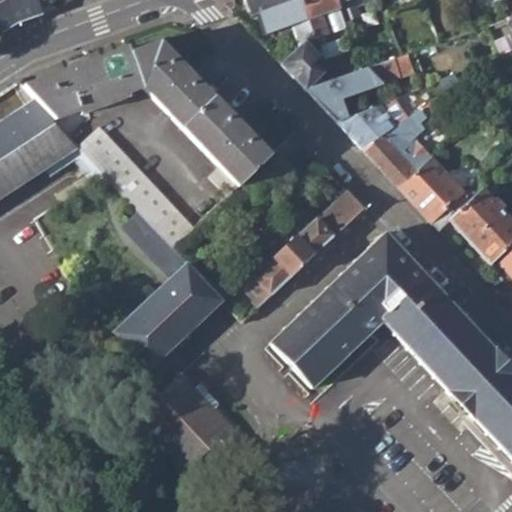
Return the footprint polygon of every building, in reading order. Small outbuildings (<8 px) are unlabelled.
[(43,0),(0,0),(0,31),(18,20),(57,6),(43,0)] [(292,24),(300,45),(314,33),(301,0),(247,0),(253,17),(258,16),(264,34),(292,24)] [(323,14),(329,11),(340,8),(338,2),(337,0),(301,0),(314,33),(315,37),(329,32),(323,14)] [(336,30),(339,29),(347,26),(340,8),(329,11),(336,30)] [(352,39),(347,26),(339,29),(343,42),(352,39)] [(280,64),(305,91),(332,81),(315,37),(314,33),(300,45),(280,64)] [(51,121),(67,138),(90,117),(88,111),(126,97),(126,94),(141,88),(217,167),(207,176),(226,196),(267,156),(158,43),(129,54),(127,48),(22,87),(33,99),(52,119),(51,121)] [(367,89),(374,106),(388,100),(394,98),(405,94),(402,88),(391,91),(387,83),(398,78),(397,73),(411,67),(406,54),(332,81),(305,91),(321,106),(367,89)] [(440,79),(445,90),(459,79),(454,74),(440,79)] [(0,198),(77,148),(67,138),(51,121),(52,119),(33,99),(0,121),(0,198)] [(374,106),(336,122),(362,150),(403,120),(388,100),(374,106)] [(419,120),(412,113),(403,120),(362,150),(398,189),(417,172),(428,161),(408,141),(418,132),(413,126),(419,120)] [(99,127),(77,148),(138,212),(171,247),(193,226),(99,127)] [(292,134),(267,156),(279,169),(304,147),(292,134)] [(398,189),(437,230),(449,219),(476,193),(472,188),(465,193),(461,189),(466,184),(465,176),(460,171),(453,170),(448,175),(431,158),(428,161),(417,172),(398,189)] [(449,219),(489,261),(511,239),(511,219),(502,209),(504,207),(495,197),(492,198),(482,187),(476,193),(449,219)] [(252,277),(268,294),(358,208),(360,207),(344,189),(252,277)] [(171,247),(138,212),(122,226),(170,278),(111,332),(145,368),(220,299),(171,247)] [(511,370),(495,353),(496,351),(478,335),(480,334),(477,331),(475,332),(465,321),(467,320),(465,317),(462,319),(452,307),(454,306),(451,303),(449,304),(438,292),(439,291),(437,288),(435,289),(425,279),(426,277),(424,274),(422,276),(411,264),(413,262),(410,259),(408,261),(398,251),(400,249),(397,245),(395,248),(381,233),(367,247),(366,245),(362,248),(364,250),(354,259),(353,257),(349,261),(351,263),(340,273),(339,271),(335,274),(337,276),(326,286),(324,285),(321,288),(322,290),(311,301),(310,299),(307,301),(308,303),(298,314),(296,312),(292,315),(294,317),(284,327),(282,326),(278,329),(280,332),(268,343),(310,387),(325,373),(326,375),(329,373),(327,371),(337,361),(339,363),(342,360),(340,358),(352,347),(353,349),(356,346),(355,344),(365,334),(367,336),(370,333),(368,331),(380,319),(390,330),(388,332),(393,337),(394,335),(404,345),(402,346),(406,350),(407,349),(418,360),(416,361),(419,365),(421,363),(431,374),(429,376),(432,378),(434,377),(444,388),(442,390),(448,396),(450,394),(468,413),(466,415),(472,421),(473,419),(483,430),(482,432),(485,436),(487,434),(498,445),(496,447),(498,450),(501,448),(511,459),(509,461),(511,464),(511,370)] [(511,248),(499,261),(511,274),(511,248)] [(162,393),(135,419),(185,471),(201,455),(217,470),(246,442),(181,374),(162,393)]
